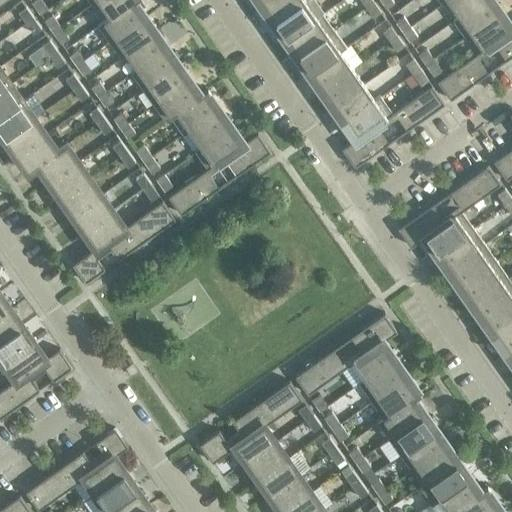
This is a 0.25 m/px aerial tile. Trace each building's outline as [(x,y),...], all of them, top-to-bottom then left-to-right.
[(41,0),(34,0),(32,2),(40,14),(48,9),(41,0)] [(137,0),(135,0),(104,23),(98,27),(109,42),(144,18),(141,14),(143,12),(136,1),(137,0)] [(98,0),(110,17),(103,22),(104,23),(135,0),(98,0)] [(306,0),(271,0),(262,7),(271,19),(274,17),(276,21),(305,1),(306,0)] [(394,3),(391,0),(380,0),(387,8),(394,3)] [(448,0),(449,1),(460,17),(483,0),(448,0)] [(500,6),(495,0),(483,0),(460,17),(454,21),(465,37),(471,33),(500,12),(497,8),(500,6)] [(317,18),(305,1),(276,21),(279,26),(277,27),(286,40),(317,18)] [(381,13),(374,3),(366,8),(373,18),(381,13)] [(34,17),(26,6),(18,12),(26,23),(34,17)] [(503,16),(500,12),(471,33),(483,50),(511,30),(511,23),(505,15),(503,16)] [(335,30),(323,14),(317,18),(286,40),(294,53),(297,51),(300,55),(335,30)] [(52,15),(45,20),(53,32),(60,26),(52,15)] [(41,28),(34,17),(26,23),(34,34),(41,28)] [(404,17),(396,22),(403,32),(411,27),(404,17)] [(146,22),(144,18),(109,42),(120,58),(126,54),(157,32),(149,20),(146,22)] [(69,38),(60,26),(53,32),(61,43),(69,38)] [(397,36),(390,26),(383,32),(390,41),(397,36)] [(417,37),(411,27),(403,32),(410,42),(417,37)] [(346,47),(335,30),(300,55),(303,59),(300,61),(309,73),(341,51),(346,47)] [(511,56),(511,30),(483,50),(438,81),(451,99),(489,73),(479,60),(497,47),(506,60),(511,56)] [(165,43),(157,32),(126,54),(137,70),(166,49),(163,45),(165,43)] [(404,46),(397,36),(390,41),(397,51),(404,46)] [(57,51),(50,40),(42,45),(49,56),(57,51)] [(169,53),(166,49),(137,70),(131,74),(142,89),(179,63),(171,51),(169,53)] [(426,49),(419,55),(426,64),(433,59),(426,49)] [(77,50),(69,56),(76,65),(84,60),(77,50)] [(65,62),(57,51),(49,56),(57,67),(65,62)] [(352,68),(341,51),(309,73),(318,86),(321,84),(323,88),(352,68)] [(420,69),(413,59),(406,64),(413,74),(420,69)] [(442,71),(433,59),(426,64),(434,76),(442,71)] [(91,70),(84,60),(76,65),(83,75),(91,70)] [(188,75),(179,63),(142,89),(153,105),(188,81),(185,77),(188,75)] [(0,90),(11,83),(0,67),(0,90)] [(364,84),(352,68),(323,88),(326,92),(324,94),(332,107),(364,84)] [(428,80),(420,69),(413,74),(421,85),(428,80)] [(81,84),(73,73),(65,79),(73,90),(81,84)] [(191,85),(188,81),(153,105),(164,121),(170,117),(208,90),(208,89),(201,94),(193,83),(191,85)] [(99,82),(92,87),(98,97),(106,91),(99,82)] [(0,115),(23,100),(11,83),(0,90),(0,115)] [(88,95),(81,84),(73,90),(81,101),(88,95)] [(375,100),(364,84),(332,107),(341,118),(343,116),(346,121),(375,100)] [(432,85),(393,113),(387,117),(388,118),(356,140),(355,139),(342,149),(355,167),(389,143),(380,130),(398,117),(407,130),(445,104),(432,85)] [(218,103),(208,90),(170,117),(182,134),(189,130),(218,109),(215,105),(218,103)] [(113,101),(106,91),(98,97),(105,106),(113,101)] [(381,96),(375,100),(346,121),(349,125),(346,127),(355,139),(356,140),(388,118),(387,117),(393,113),(381,96)] [(35,116),(23,100),(0,115),(0,132),(4,138),(35,116)] [(104,117),(96,106),(89,112),(96,123),(104,117)] [(221,113),(218,109),(189,130),(201,147),(233,125),(223,112),(221,113)] [(121,113),(114,118),(120,128),(128,123),(121,113)] [(46,133),(35,116),(4,138),(16,155),(46,133)] [(112,128),(104,117),(96,123),(104,134),(112,128)] [(135,133),(128,123),(120,128),(127,138),(135,133)] [(233,126),(233,125),(201,147),(195,152),(207,169),(213,164),(214,165),(245,143),(245,142),(236,130),(234,132),(231,128),(233,126)] [(58,149),(46,133),(16,155),(28,171),(67,144),(67,143),(58,149)] [(271,151),(258,133),(245,142),(245,143),(214,165),(213,164),(207,169),(168,196),(181,214),(219,187),(210,174),(227,162),(237,175),(271,151)] [(128,151),(120,140),(112,145),(120,156),(128,151)] [(79,160),(67,144),(28,171),(28,172),(38,165),(49,181),(79,160)] [(143,145),(136,150),(144,161),(151,156),(143,145)] [(511,148),(494,161),(507,179),(511,175),(511,148)] [(135,162),(128,151),(120,156),(128,167),(135,162)] [(160,168),(151,156),(144,161),(152,173),(160,168)] [(91,177),(79,160),(49,181),(61,198),(91,177)] [(501,183),(488,165),(450,192),(459,205),(442,217),(433,204),(399,228),(411,246),(424,237),(461,210),(462,211),(501,183)] [(151,184),(143,173),(136,179),(143,190),(151,184)] [(164,174),(156,179),(165,191),(172,186),(164,174)] [(102,194),(91,177),(61,198),(73,214),(102,194)] [(159,195),(151,184),(143,190),(151,201),(159,195)] [(511,200),(511,199),(505,189),(497,194),(506,206),(511,200)] [(114,210),(102,194),(73,214),(84,231),(114,210)] [(175,218),(162,200),(125,226),(126,227),(96,248),(96,247),(73,263),(86,281),(105,268),(97,257),(110,248),(118,259),(175,218)] [(126,227),(125,226),(114,210),(84,231),(96,247),(96,248),(126,227)] [(424,237),(433,250),(436,248),(439,252),(474,228),(462,211),(461,210),(424,237)] [(485,244),(474,228),(439,252),(442,256),(439,258),(447,270),(485,244)] [(497,260),(485,244),(447,270),(456,282),(459,281),(462,285),(497,260)] [(508,277),(497,260),(462,285),(465,289),(462,291),(471,303),(508,277)] [(511,299),(511,281),(508,277),(471,303),(480,316),(482,314),(485,318),(511,299)] [(0,316),(12,308),(0,291),(0,316)] [(511,324),(511,299),(485,318),(488,322),(486,324),(494,337),(511,324)] [(0,341),(23,325),(12,308),(0,316),(0,341)] [(398,331),(385,313),(351,337),(360,350),(342,362),(333,349),(295,376),(308,394),(353,363),(352,362),(384,340),(385,340),(398,331)] [(511,324),(494,337),(503,349),(506,347),(509,351),(511,349),(511,324)] [(35,342),(23,325),(0,341),(0,358),(4,364),(35,342)] [(352,362),(353,363),(365,379),(396,357),(393,358),(390,354),(393,352),(385,340),(384,340),(352,362)] [(46,358),(35,342),(4,364),(4,365),(5,364),(16,379),(16,380),(47,358),(46,358)] [(72,367),(59,348),(46,358),(47,358),(16,380),(16,379),(0,390),(0,417),(40,389),(32,379),(45,369),(53,380),(72,367)] [(406,371),(396,357),(365,379),(358,384),(371,402),(406,377),(403,373),(406,371)] [(409,381),(406,377),(371,402),(383,419),(421,393),(412,379),(409,381)] [(302,399),(289,380),(232,421),(240,431),(227,441),(219,430),(200,443),(213,462),(236,446),(235,445),(265,424),(265,425),(302,399)] [(422,393),(421,393),(383,419),(377,424),(388,439),(423,415),(420,411),(423,409),(415,398),(422,393)] [(319,394),(312,399),(320,411),(328,406),(319,394)] [(314,415),(306,404),(298,409),(306,420),(314,415)] [(332,412),(324,417),(332,429),(340,423),(332,412)] [(321,426),(314,415),(306,420),(313,431),(321,426)] [(426,419),(423,415),(388,439),(399,455),(437,429),(429,417),(426,419)] [(348,435),(340,423),(332,429),(341,440),(348,435)] [(235,445),(236,446),(247,462),(276,441),(265,425),(265,424),(235,445)] [(128,446),(115,428),(96,441),(104,452),(91,461),(83,451),(26,491),(39,509),(85,477),(84,476),(115,454),(115,455),(128,446)] [(445,440),(437,429),(399,455),(411,471),(445,446),(442,442),(445,440)] [(337,448),(329,437),(321,443),(329,453),(337,448)] [(288,457),(276,441),(247,462),(259,478),(288,457)] [(448,450),(445,446),(411,471),(422,486),(427,482),(459,460),(451,448),(448,450)] [(357,447),(349,452),(356,462),(364,457),(357,447)] [(345,459),(337,448),(329,453),(337,464),(345,459)] [(84,476),(85,477),(95,492),(94,493),(95,493),(126,471),(115,455),(115,454),(84,476)] [(300,474),(288,457),(259,478),(270,495),(300,474)] [(370,467),(364,457),(356,462),(363,472),(370,467)] [(467,472),(459,460),(427,482),(439,498),(467,478),(465,473),(467,472)] [(360,481),(353,470),(345,476),(353,487),(360,481)] [(138,488),(126,471),(95,493),(107,510),(138,488)] [(312,491),(300,474),(270,495),(282,511),(312,491)] [(379,478),(371,484),(378,493),(385,488),(379,478)] [(467,478),(439,498),(430,504),(436,511),(451,511),(488,487),(487,486),(481,491),(473,480),(470,482),(467,478)] [(368,492),(360,481),(353,487),(360,498),(368,492)] [(497,500),(488,487),(451,511),(489,511),(497,506),(495,502),(497,500)] [(139,511),(150,504),(138,488),(107,510),(107,511),(139,511)] [(392,498),(385,488),(378,493),(385,503),(392,498)] [(316,511),(323,507),(312,491),(282,511),(316,511)] [(0,511),(31,511),(20,495),(0,508),(0,511)]
